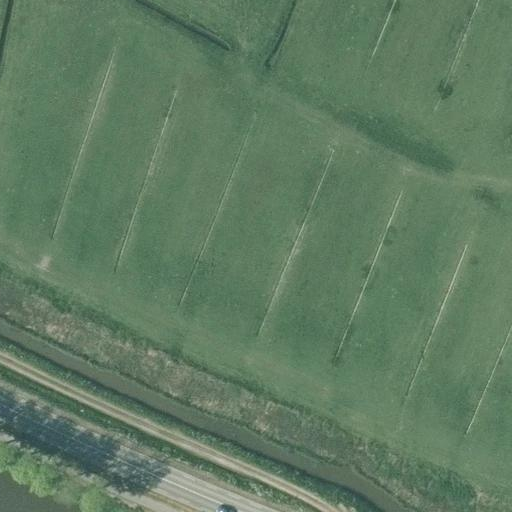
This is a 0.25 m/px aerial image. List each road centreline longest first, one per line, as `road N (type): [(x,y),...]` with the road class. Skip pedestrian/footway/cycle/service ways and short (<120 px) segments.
road 1 (track): [(0,359),(325,511)]
road 2 (primary): [(246,511),(0,405)]
